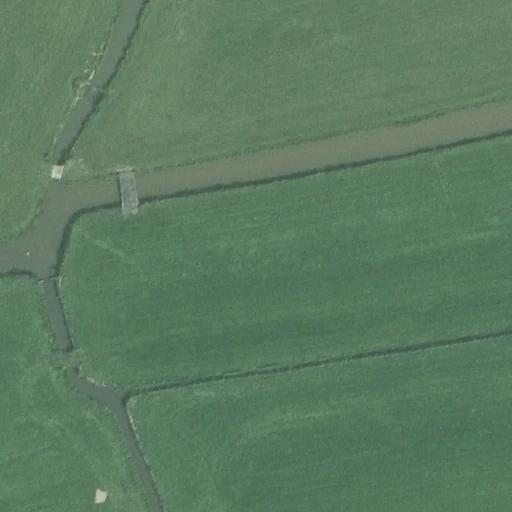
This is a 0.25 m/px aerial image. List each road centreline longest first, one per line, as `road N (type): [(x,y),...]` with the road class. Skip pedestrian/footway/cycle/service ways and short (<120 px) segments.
road 1 (track): [(100,349),(132,215),(122,172),(128,150),(73,171),(10,175),(69,0)]
road 2 (track): [(100,349),(511,290)]
road 3 (track): [(128,150),(511,72)]
road 4 (track): [(134,511),(98,435),(49,405),(36,381),(46,366),(100,349)]
road 5 (track): [(128,150),(188,0)]
